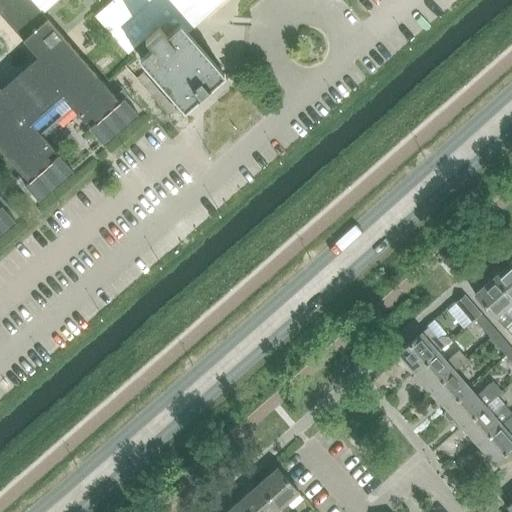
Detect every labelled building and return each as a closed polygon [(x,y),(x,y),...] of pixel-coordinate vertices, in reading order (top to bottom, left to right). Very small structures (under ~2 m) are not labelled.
[(0,0),(0,235),(16,222),(1,205),(0,205),(0,149),(28,182),(24,185),(39,201),(73,171),(58,155),(51,161),(46,155),(53,149),(40,134),(71,107),(84,122),(91,116),(96,122),(89,128),(104,145),(138,115),(123,98),(119,101),(42,12),(55,0),(111,0),(93,16),(126,54),(143,39),(161,59),(135,81),(163,113),(191,88),(196,92),(205,84),(201,79),(216,66),(189,36),(180,26),(196,13),(201,19),(202,19),(223,0),(0,0)] [(511,263),(511,262),(492,278),(511,300),(511,263)] [(511,301),(511,300),(492,278),(474,295),(494,318),(503,327),(511,319),(503,310),(511,301)] [(457,301),(473,320),(480,314),(464,296),(457,301)] [(473,320),(489,338),(496,332),(480,314),(473,320)] [(396,358),(396,361),(400,367),(403,367),(406,364),(414,373),(437,352),(449,341),(446,337),(441,337),(438,340),(427,328),(420,334),(397,354),(399,356),(396,358)] [(489,338),(505,356),(511,350),(496,332),(489,338)] [(415,374),(412,377),(412,380),(415,384),(419,384),(422,382),(429,391),(453,370),(466,359),(459,351),(446,362),(437,352),(414,373),(415,374)] [(429,391),(445,409),(469,388),(453,370),(429,391)] [(444,412),(444,416),(447,420),(451,420),(453,418),(461,427),(494,398),(501,392),(492,382),(476,396),(469,388),(445,409),(446,410),(444,412)] [(494,398),(461,427),(478,446),(502,426),(511,417),(503,408),(494,398)] [(502,426),(478,446),(494,464),(495,462),(511,447),(511,418),(511,417),(502,426)] [(277,467),(258,483),(280,509),(282,511),(288,511),(291,509),(286,503),(299,492),(277,467)] [(258,483),(239,500),(249,511),(276,511),(280,509),(258,483)] [(490,491),(482,498),(489,505),(497,499),(490,491)] [(249,511),(239,500),(225,511),(249,511)]
